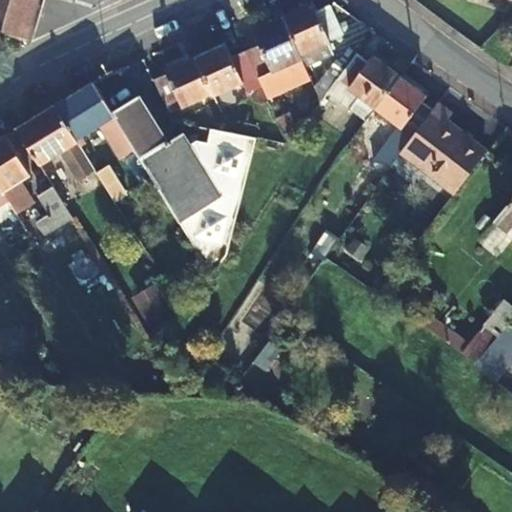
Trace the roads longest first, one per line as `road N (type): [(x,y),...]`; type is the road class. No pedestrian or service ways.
road 1 (tertiary): [(0,91),(195,0)]
road 2 (residential): [(381,0),(511,102)]
